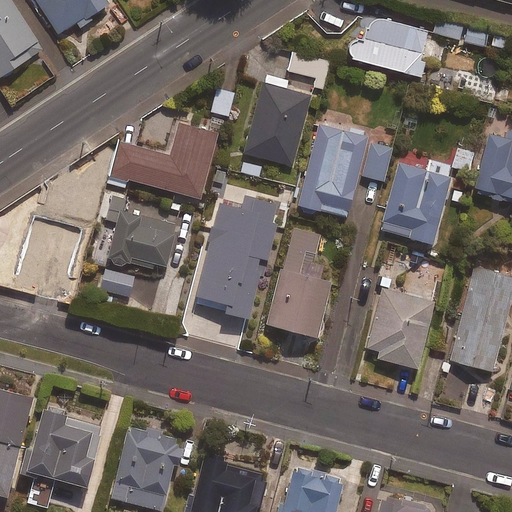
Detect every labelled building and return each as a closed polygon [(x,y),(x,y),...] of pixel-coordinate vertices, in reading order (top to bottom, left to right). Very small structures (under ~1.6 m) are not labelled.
[(0,0),(0,72),(38,48),(6,0),(0,0)] [(74,23),(77,29),(91,19),(88,14),(106,2),(104,0),(32,0),(56,35),(74,23)] [(348,41),(344,56),(419,77),(423,61),(416,59),(424,31),(369,16),(361,44),(348,41)] [(462,26),(434,20),(432,33),(459,39),(462,26)] [(487,34),(465,29),(462,42),(484,46),(487,34)] [(327,61),(290,52),(286,70),(314,76),(312,87),(321,89),(327,61)] [(497,79),(437,65),(432,88),(491,102),(497,79)] [(287,81),(263,74),(242,152),(289,165),(309,95),(284,88),(287,81)] [(232,93),(215,88),(209,111),(226,116),(232,93)] [(363,140),(364,136),(362,135),(363,130),(317,118),(295,204),(344,216),(355,173),(381,180),(390,147),(363,140)] [(116,141),(105,181),(124,186),(126,179),(197,198),(214,133),(175,123),(167,155),(116,141)] [(511,139),(486,132),(469,195),(511,206),(511,139)] [(471,152),(455,148),(451,166),(466,170),(471,152)] [(429,243),(448,177),(444,176),(448,164),(428,158),(424,171),(395,162),(377,228),(429,243)] [(268,168),(242,161),(239,172),(265,179),(268,168)] [(217,203),(192,296),(200,298),(197,306),(245,319),(257,275),(264,277),(268,261),(265,260),(275,224),(270,222),(275,204),(243,195),(239,209),(217,203)] [(123,199),(108,196),(91,262),(104,265),(106,257),(162,271),(175,220),(121,206),(123,199)] [(21,230),(16,229),(5,272),(10,274),(9,277),(68,293),(76,265),(65,263),(77,218),(40,209),(36,223),(24,220),(21,230)] [(317,234),(289,226),(262,323),(312,337),(328,282),(317,278),(320,265),(310,262),(317,234)] [(511,288),(511,276),(473,266),(448,360),(489,371),(511,288)] [(133,276),(104,269),(99,289),(128,296),(133,276)] [(431,301),(381,288),(365,347),(374,350),(372,357),(413,368),(431,301)] [(0,439),(20,445),(33,396),(0,387),(0,439)] [(19,472),(32,475),(26,501),(47,506),(55,475),(89,484),(105,421),(45,406),(34,448),(26,446),(19,472)] [(182,435),(130,422),(109,508),(124,511),(146,511),(149,504),(164,507),(175,461),(186,464),(189,452),(178,449),(182,435)] [(20,445),(0,439),(0,492),(8,494),(20,445)] [(257,511),(269,470),(228,459),(229,455),(208,449),(195,495),(188,493),(182,511),(257,511)] [(278,511),(336,511),(344,477),(290,464),(278,511)] [(378,511),(436,511),(438,506),(383,494),(378,511)]
